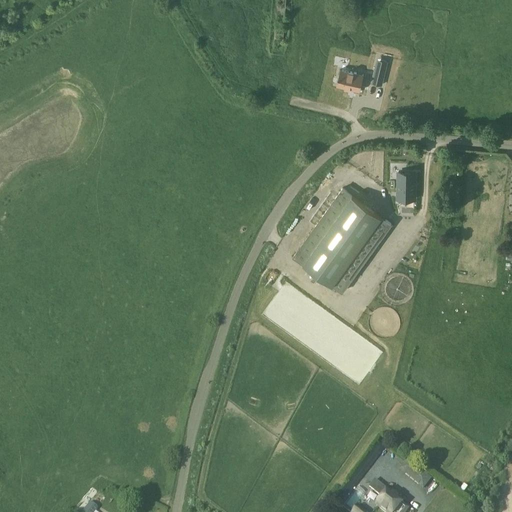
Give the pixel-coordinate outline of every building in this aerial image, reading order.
[(382,84),(387,62),(378,60),(373,82),(382,84)] [(342,67),(338,83),(361,89),(365,73),(342,67)] [(416,198),(413,170),(396,171),(398,199),(416,198)] [(293,256),(320,275),(342,292),(392,224),(343,188),(293,256)] [(395,292),(404,291),(403,282),(394,283),(395,292)] [(419,486),(427,476),(427,475),(408,460),(407,461),(400,470),(419,486)] [(384,511),(394,511),(403,502),(398,498),(399,496),(394,493),(393,494),(375,480),(369,487),(382,498),(376,505),(384,511)]
